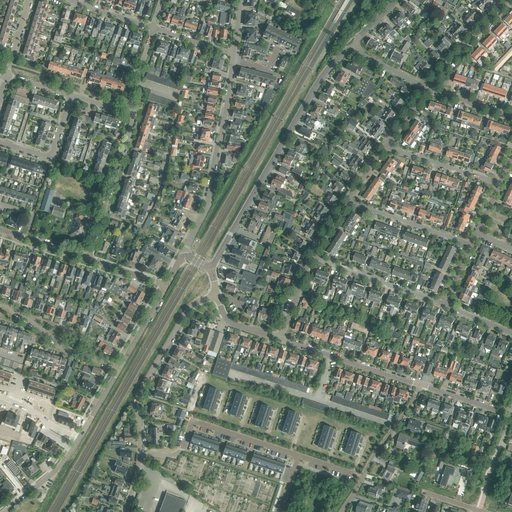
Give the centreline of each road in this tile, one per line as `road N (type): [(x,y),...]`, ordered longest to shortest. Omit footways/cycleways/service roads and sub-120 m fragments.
road 1 (residential): [(209,266),(316,85),(351,46)]
road 2 (unclassified): [(184,257),(207,202),(234,59)]
road 3 (residential): [(139,452),(143,383),(188,309),(216,295)]
road 4 (residential): [(297,455),(191,421),(177,454),(139,452)]
road 5 (residential): [(88,258),(131,122),(129,105)]
road 6 (residential): [(420,387),(280,339)]
road 7 (residential): [(341,511),(420,387)]
road 8 (residential): [(445,305),(310,257)]
road 9 (residential): [(472,246),(348,200)]
road 10 (residential): [(499,186),(385,146)]
